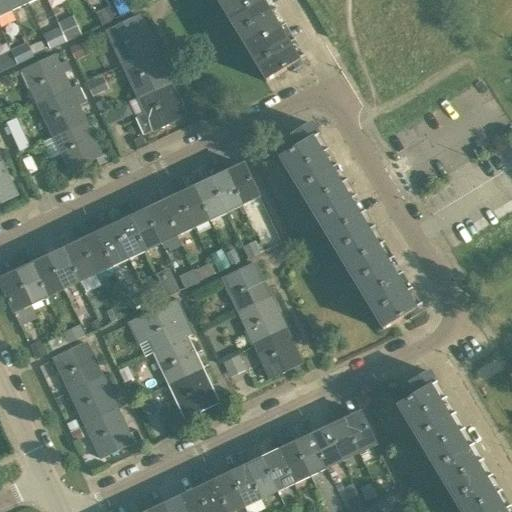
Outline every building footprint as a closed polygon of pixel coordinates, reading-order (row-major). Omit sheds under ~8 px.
[(0,0),(0,18),(12,13),(6,0),(0,0)] [(6,0),(12,13),(28,5),(25,0),(6,0)] [(111,0),(120,17),(129,12),(123,0),(111,0)] [(216,0),(265,81),(266,82),(299,62),(260,0),(216,0)] [(107,7),(93,13),(100,27),(113,20),(107,7)] [(58,28),(65,43),(81,35),(72,17),(56,25),(58,28)] [(155,49),(140,17),(106,33),(121,66),(155,49)] [(49,50),(65,43),(58,28),(43,36),(49,50)] [(29,48),(33,55),(45,50),(41,42),(29,48)] [(33,58),(26,44),(10,51),(17,66),(33,58)] [(87,56),(81,45),(70,50),(75,61),(87,56)] [(171,83),(155,49),(121,66),(136,99),(171,83)] [(0,72),(0,73),(17,66),(10,51),(0,56),(0,72)] [(71,90),(55,57),(21,73),(37,106),(71,90)] [(99,80),(86,86),(92,98),(104,92),(99,80)] [(136,99),(144,115),(135,119),(144,136),(186,116),(171,83),(136,99)] [(86,122),(71,90),(37,106),(52,138),(86,122)] [(104,115),(109,124),(121,119),(116,110),(104,115)] [(86,122),(52,138),(68,172),(95,159),(102,156),(86,122)] [(382,331),(416,310),(313,140),(319,137),(312,125),(307,128),(306,127),(295,133),(296,135),(291,137),(298,149),(279,161),(382,331)] [(23,137),(10,143),(15,154),(28,148),(23,137)] [(141,138),(134,142),(137,148),(145,145),(141,138)] [(102,156),(95,159),(98,166),(110,161),(107,154),(102,156)] [(1,162),(0,162),(0,203),(17,196),(1,162)] [(259,199),(243,165),(226,173),(242,207),(259,199)] [(210,181),(226,215),(242,207),(226,173),(210,181)] [(194,189),(210,223),(226,215),(210,181),(194,189)] [(178,196),(194,230),(210,223),(194,189),(178,196)] [(161,204),(177,238),(194,230),(178,196),(161,204)] [(145,212),(161,246),(177,238),(161,204),(145,212)] [(129,219),(145,253),(161,246),(145,212),(129,219)] [(113,227),(128,261),(145,253),(129,219),(113,227)] [(96,235),(112,269),(128,261),(113,227),(96,235)] [(80,243),(96,276),(112,269),(96,235),(80,243)] [(263,251),(274,247),(271,239),(260,243),(263,251)] [(255,242),(242,247),(248,259),(260,254),(255,242)] [(64,250),(80,284),(96,276),(80,243),(64,250)] [(48,258),(64,291),(80,284),(64,250),(48,258)] [(225,254),(231,267),(239,264),(233,250),(225,254)] [(210,256),(218,274),(230,268),(222,251),(210,256)] [(32,266),(48,299),(64,291),(48,258),(32,266)] [(194,271),(199,282),(215,275),(210,263),(194,271)] [(256,265),(222,281),(237,313),(271,297),(256,265)] [(16,273),(32,307),(48,299),(32,266),(16,273)] [(178,277),(184,290),(199,282),(194,271),(193,270),(178,277)] [(166,298),(178,292),(168,271),(156,277),(166,298)] [(32,307),(16,273),(0,280),(0,285),(14,315),(32,307)] [(144,305),(140,297),(130,301),(134,309),(144,305)] [(287,330),(271,297),(237,313),(253,346),(287,330)] [(152,353),(186,337),(171,304),(137,320),(152,353)] [(106,313),(111,324),(117,321),(112,310),(106,313)] [(210,327),(205,317),(198,321),(202,331),(210,327)] [(93,331),(99,328),(97,322),(90,325),(93,331)] [(64,336),(68,345),(85,337),(80,326),(63,334),(64,336)] [(287,330),(253,346),(268,379),(302,363),(287,330)] [(52,352),(68,345),(64,336),(48,343),(52,352)] [(190,345),(186,337),(152,353),(168,386),(202,370),(195,354),(202,352),(198,342),(190,345)] [(41,343),(30,348),(36,360),(46,355),(41,343)] [(102,377),(87,345),(53,361),(68,393),(102,377)] [(229,378),(245,370),(238,355),(222,363),(229,378)] [(132,379),(127,367),(118,371),(124,383),(132,379)] [(202,370),(168,386),(184,419),(218,403),(202,370)] [(505,511),(441,405),(447,401),(430,373),(428,374),(429,375),(425,376),(424,375),(414,381),(415,383),(411,385),(411,384),(409,385),(416,396),(396,408),(458,511),(505,511)] [(118,410),(102,377),(68,393),(84,426),(118,410)] [(156,414),(149,400),(139,405),(146,419),(156,414)] [(118,410),(84,426),(99,459),(133,443),(118,410)] [(342,421),(358,455),(376,447),(360,413),(342,421)] [(70,430),(78,426),(75,421),(68,424),(70,430)] [(326,429),(342,463),(358,455),(342,421),(326,429)] [(69,433),(74,441),(80,438),(76,429),(69,433)] [(310,437),(325,471),(342,463),(326,429),(310,437)] [(294,444),(310,478),(325,471),(310,437),(294,444)] [(278,452),(293,486),(310,478),(294,444),(278,452)] [(262,459),(277,493),(293,486),(278,452),(262,459)] [(246,467),(262,501),(277,493),(262,459),(246,467)] [(229,475),(245,509),(262,501),(246,467),(229,475)] [(213,483),(226,511),(237,511),(245,509),(229,475),(213,483)] [(197,490),(207,511),(226,511),(213,483),(197,490)] [(372,484),(360,489),(365,501),(377,496),(372,484)] [(180,498),(186,511),(207,511),(197,490),(180,498)] [(363,506),(358,496),(352,499),(350,507),(353,511),(363,506)] [(164,506),(166,511),(186,511),(180,498),(164,506)]
